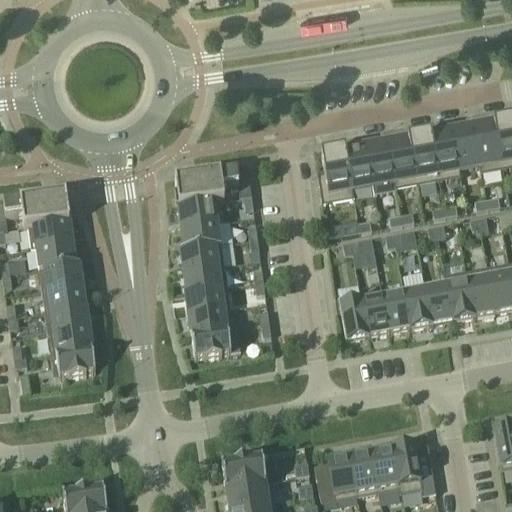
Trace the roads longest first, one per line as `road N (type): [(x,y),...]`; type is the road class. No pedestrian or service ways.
road 1 (residential): [(323,410),(286,134),(511,91)]
road 2 (tertiary): [(511,6),(159,58)]
road 3 (tertiary): [(162,96),(201,82),(511,30)]
road 4 (residential): [(113,143),(155,440)]
road 5 (residential): [(323,410),(155,440)]
road 6 (residential): [(155,440),(0,459)]
road 7 (residential): [(443,388),(466,511)]
road 8 (residential): [(443,388),(323,410)]
